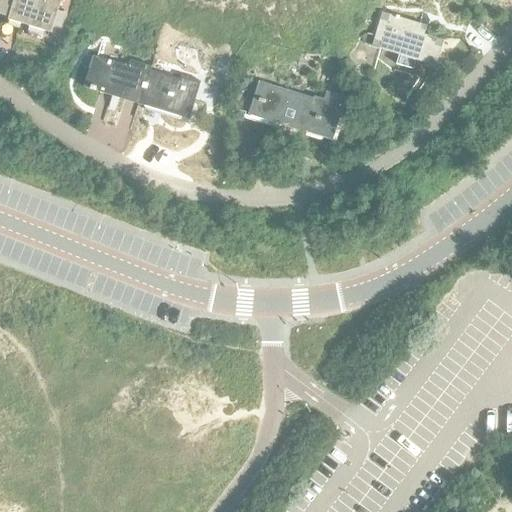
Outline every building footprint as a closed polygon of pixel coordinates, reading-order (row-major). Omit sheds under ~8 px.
[(8,20),(13,0),(0,0),(0,9),(9,13),(7,19),(8,20)] [(13,0),(8,20),(50,33),(60,0),(13,0)] [(415,60),(426,63),(435,66),(442,41),(423,35),(425,26),(398,18),(398,16),(395,15),(395,17),(382,13),(371,46),(398,55),(395,64),(412,69),(415,60)] [(83,87),(109,95),(138,104),(150,66),(129,60),(127,66),(93,55),(92,58),(86,56),(82,67),(89,69),(83,87)] [(150,66),(138,104),(189,119),(196,94),(200,81),(181,76),(179,79),(149,70),(150,66)] [(258,83),(249,115),(335,141),(340,124),(336,122),(344,98),(326,92),(324,101),(314,97),(313,99),(258,83)]
